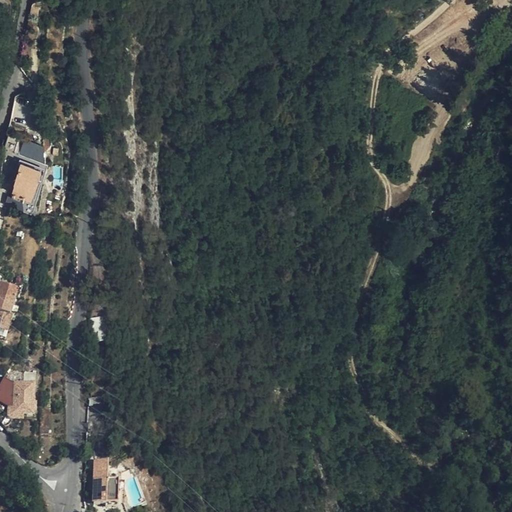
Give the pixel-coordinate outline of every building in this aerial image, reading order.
[(431,66),(415,73),(422,86),(437,79),(431,66)] [(19,156),(43,162),(47,147),(23,141),(19,156)] [(33,203),(41,171),(19,165),(10,198),(33,203)] [(38,212),(56,215),(62,186),(43,182),(40,200),(38,212)] [(6,314),(4,322),(8,323),(6,328),(4,339),(23,343),(26,327),(24,327),(28,308),(22,306),(24,300),(10,296),(7,306),(5,314),(6,314)] [(26,432),(46,432),(46,402),(26,402),(26,432)] [(97,504),(121,504),(120,482),(110,482),(109,463),(96,463),(97,504)]
